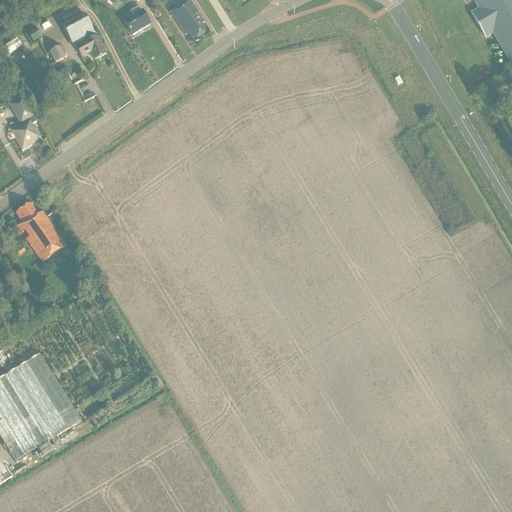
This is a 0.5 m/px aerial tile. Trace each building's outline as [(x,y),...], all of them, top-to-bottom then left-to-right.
[(195,42),(208,34),(202,24),(205,22),(190,0),(187,0),(169,12),(185,35),(189,33),(195,42)] [(511,65),(511,64),(511,0),(477,0),(475,2),(479,10),(472,14),(486,38),(493,33),(511,65)] [(132,36),(151,25),(143,11),(140,12),(138,8),(130,12),(133,16),(124,21),(132,36)] [(63,28),(73,47),(96,35),(85,16),(63,28)] [(29,36),(33,41),(41,36),(38,31),(29,36)] [(16,51),(26,40),(22,36),(12,47),(16,51)] [(95,60),(106,54),(97,36),(76,47),(82,58),(91,53),(95,60)] [(66,58),(60,48),(50,55),(56,64),(66,58)] [(71,80),(68,75),(62,79),(65,84),(71,80)] [(37,122),(29,109),(22,98),(10,105),(22,126),(12,132),(16,139),(16,140),(22,151),(31,146),(31,145),(40,139),(32,125),(37,122)] [(30,204),(16,214),(22,223),(17,226),(21,233),(25,231),(29,238),(26,240),(42,263),(66,247),(43,212),(38,216),(30,204)] [(16,259),(26,252),(22,247),(12,254),(16,259)] [(40,355),(7,376),(0,380),(0,437),(16,462),(85,419),(79,409),(75,412),(40,355)]
